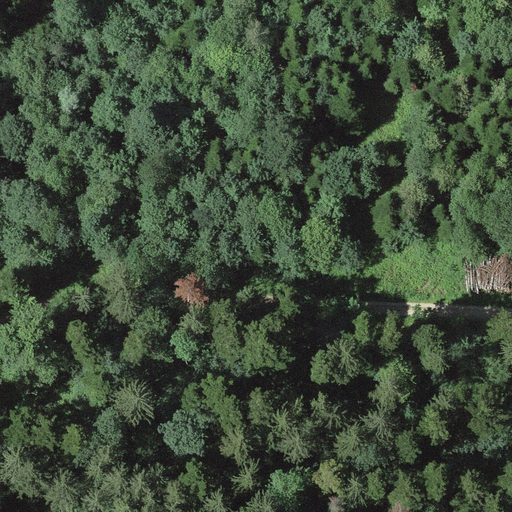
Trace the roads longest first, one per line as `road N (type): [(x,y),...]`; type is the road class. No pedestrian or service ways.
road 1 (track): [(511,317),(199,296),(75,305),(0,324)]
road 2 (track): [(0,279),(14,227),(116,0)]
